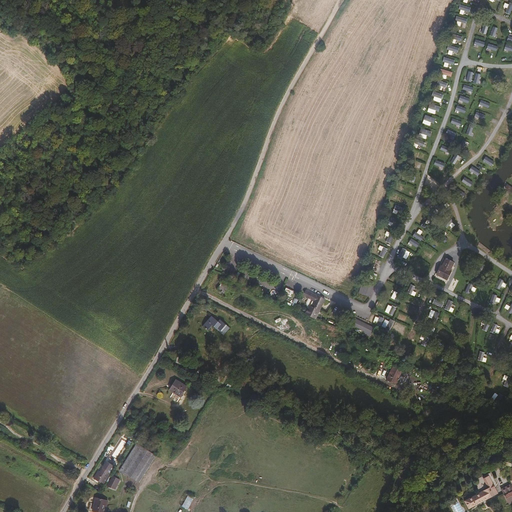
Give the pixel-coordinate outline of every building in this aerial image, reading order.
[(491,166),(494,161),(485,156),(482,161),(491,166)] [(477,176),(480,172),(472,166),(469,170),(477,176)] [(470,186),(473,182),(464,177),(462,181),(470,186)] [(511,183),(511,184),(506,180),(506,177),(503,181),(504,185),(511,191),(511,183)] [(446,229),(453,225),(449,218),(442,222),(446,229)] [(455,271),(454,269),(455,266),(457,266),(459,262),(446,255),(443,260),(445,261),(444,265),(441,264),(436,274),(438,275),(437,278),(447,283),(449,280),(450,281),(455,271)] [(495,287),(503,291),(507,283),(499,279),(495,287)] [(222,291),(226,284),(221,281),(217,289),(222,291)] [(475,291),(476,288),(472,287),(473,284),(468,283),(465,292),(470,293),(470,290),(475,291)] [(370,297),(374,286),(367,284),(363,295),(370,297)] [(283,293),(290,297),(293,291),(286,288),(283,293)] [(320,310),(326,298),(318,294),(317,295),(307,290),(304,295),(314,301),(312,305),(320,310)] [(495,302),(499,303),(501,297),(492,295),(490,303),(494,304),(495,302)] [(230,328),(220,319),(218,322),(212,316),(203,325),(208,330),(212,326),(223,336),(230,328)] [(361,329),(364,323),(355,319),(350,328),(355,330),(357,327),(361,329)] [(371,337),(376,326),(370,323),(369,325),(364,323),(361,329),(367,331),(365,335),(371,337)] [(396,381),(402,367),(395,364),(388,378),(396,381)] [(399,382),(402,376),(405,368),(402,367),(396,381),(399,382)] [(181,396),(187,386),(176,379),(170,390),(181,396)] [(147,464),(153,455),(139,445),(130,457),(121,470),(135,480),(147,464)] [(138,482),(156,457),(153,455),(147,464),(135,480),(138,482)] [(110,468),(113,465),(106,460),(103,467),(109,471),(111,469),(110,468)] [(103,483),(110,472),(109,471),(103,467),(99,472),(98,471),(94,477),(103,483)] [(114,489),(118,479),(110,475),(106,484),(114,489)] [(497,493),(491,482),(487,485),(488,488),(480,492),(480,493),(477,495),(480,501),(488,497),(487,495),(491,493),(492,495),(497,493)] [(511,490),(508,484),(500,489),(502,492),(504,495),(507,493),(509,496),(511,494),(511,490)] [(187,495),(182,507),(189,509),(193,498),(187,495)] [(92,511),(102,511),(106,502),(94,498),(90,511),(92,511)] [(452,505),(455,511),(462,511),(458,502),(452,505)]
